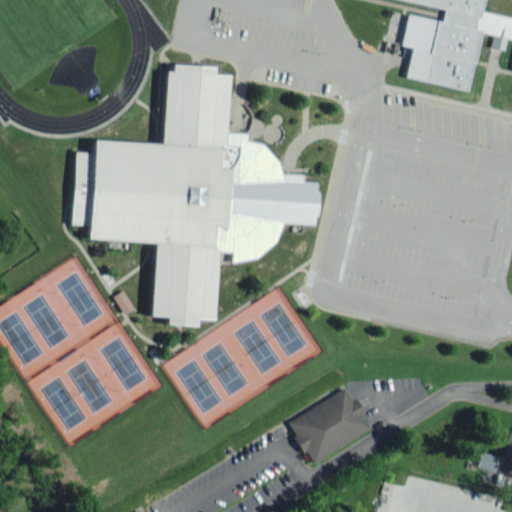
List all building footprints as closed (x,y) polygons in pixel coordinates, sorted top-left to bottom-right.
[(462,89),(400,75),(407,46),(396,43),(403,12),(437,20),(440,7),(409,0),(511,0),(511,68),(509,68),(511,53),(511,38),(502,36),(499,48),(486,45),(489,33),(475,29),(462,89)] [(308,223),(309,213),(311,213),(312,189),(310,189),(311,180),(297,180),(298,173),(276,171),(272,160),(257,142),(242,138),(242,132),(219,130),(223,73),(207,72),(208,65),(166,62),(166,70),(160,69),(155,142),(88,137),(87,151),(70,150),(69,168),(66,222),(83,224),(82,236),(150,240),(145,313),(161,314),(161,321),(190,323),(191,316),(207,317),(212,249),(228,250),(227,260),(252,255),(270,239),(277,220),(308,223)] [(120,312),(130,305),(118,288),(109,294),(120,312)] [(309,463),(369,427),(345,385),(285,421),(309,463)] [(501,457),(511,460),(511,431),(508,430),(501,457)] [(495,455),(478,451),(475,466),(492,470),(495,455)]
